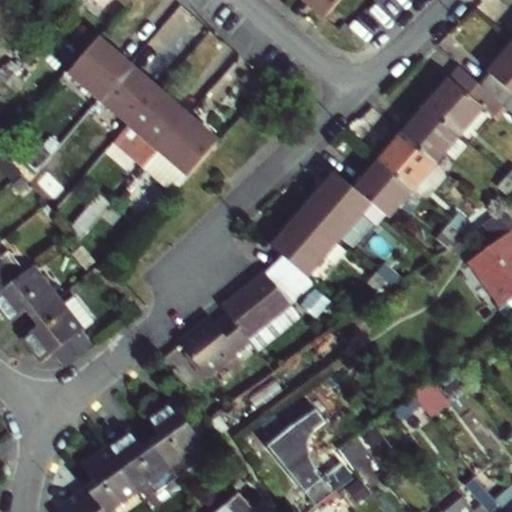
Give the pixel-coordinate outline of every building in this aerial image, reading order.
[(104,0),(104,1),(120,14),(127,5),(121,0),(104,0)] [(317,0),(318,0),(312,7),(326,18),(341,0),(317,0)] [(70,72),(99,98),(124,69),(109,56),(113,50),(99,38),(70,72)] [(511,92),(511,54),(505,62),(500,58),(488,72),(511,92)] [(0,72),(0,77),(7,84),(15,74),(5,66),(0,72)] [(124,69),(99,98),(130,124),(159,90),(147,79),(142,84),(124,69)] [(432,112),(459,136),(483,108),(492,116),(503,104),(479,84),(461,69),(440,93),(445,97),(432,112)] [(15,74),(7,84),(16,92),(24,82),(15,74)] [(511,98),(486,76),(479,84),(503,104),(509,109),(511,105),(511,98)] [(159,90),(130,124),(122,134),(136,146),(144,136),(159,149),(184,120),(168,107),(173,101),(159,90)] [(413,124),(404,135),(436,163),(459,136),(432,112),(418,128),(413,124)] [(159,149),(189,175),(218,141),(206,130),(201,135),(184,120),(159,149)] [(385,166),(413,190),(436,163),(404,135),(392,148),(397,152),(385,166)] [(33,157),(42,164),(50,155),(41,147),(33,157)] [(60,163),(50,155),(42,164),(29,179),(39,188),(60,163)] [(28,180),(29,179),(42,164),(33,157),(20,171),(23,175),(28,180)] [(388,218),(413,190),(385,166),(372,182),(367,178),(356,191),(371,204),(388,218)] [(339,240),(371,204),(356,191),(337,174),(326,187),(329,190),(309,214),(339,240)] [(23,175),(12,183),(21,194),(32,185),(28,180),(23,175)] [(511,181),(506,176),(498,186),(511,197),(511,181)] [(100,198),(92,207),(102,215),(110,206),(100,198)] [(102,215),(92,207),(91,206),(72,228),(83,238),(102,215)] [(110,206),(102,215),(110,223),(118,214),(110,206)] [(41,219),(48,227),(57,220),(50,212),(41,219)] [(460,230),(465,235),(476,228),(459,213),(451,222),(460,230)] [(285,234),(273,248),(284,257),(307,278),(339,240),(309,214),(289,237),(285,234)] [(451,240),(460,230),(451,222),(442,232),(451,240)] [(511,230),(469,261),(502,308),(498,310),(506,320),(511,315),(511,230)] [(0,294),(27,274),(9,252),(1,259),(0,257),(0,294)] [(376,272),(385,280),(393,271),(384,262),(376,272)] [(25,312),(31,320),(58,299),(34,268),(27,274),(0,294),(0,309),(10,323),(25,312)] [(291,304),(265,272),(221,307),(228,315),(247,339),(291,304)] [(385,280),(376,272),(368,281),(384,294),(393,287),(385,280)] [(82,330),(58,299),(31,320),(37,327),(22,339),(40,362),(82,330)] [(115,309),(122,317),(130,311),(123,303),(115,309)] [(182,339),(179,341),(208,377),(250,343),(247,339),(228,315),(216,324),(210,316),(182,339)] [(471,354),(460,362),(468,372),(478,364),(471,354)] [(410,390),(415,395),(434,382),(429,376),(410,390)] [(425,409),(444,394),(434,382),(415,395),(422,405),(425,409)] [(460,382),(447,391),(452,398),(465,389),(460,382)] [(425,409),(434,420),(452,406),(444,394),(425,409)] [(394,410),(402,421),(422,405),(415,395),(394,410)] [(159,435),(151,441),(177,478),(199,462),(193,453),(204,445),(173,401),(147,419),(159,435)] [(315,506),(332,494),(316,471),(317,470),(313,460),(311,453),(311,447),(311,439),(314,430),(316,426),(326,418),(317,406),(296,420),(270,444),(315,506)] [(409,467),(428,454),(402,421),(394,410),(374,425),(409,467)] [(355,439),(390,481),(409,467),(374,425),(355,439)] [(106,448),(138,492),(148,485),(155,494),(177,478),(151,441),(144,446),(132,430),(106,448)] [(355,439),(336,452),(371,494),(390,481),(355,439)] [(86,487),(103,511),(110,511),(138,492),(106,448),(83,465),(95,481),(86,487)] [(466,451),(461,455),(478,477),(489,492),(498,485),(483,466),(480,468),(466,451)] [(247,468),(238,457),(230,463),(239,475),(247,468)] [(489,511),(505,511),(496,501),(489,492),(478,477),(468,485),(483,503),(490,511),(489,511)] [(511,511),(511,485),(496,501),(505,511),(511,511)] [(103,511),(86,487),(62,504),(67,511),(103,511)] [(247,504),(239,494),(218,511),(255,511),(256,511),(255,508),(255,507),(254,505),(252,505),(251,504),(250,503),(247,504)] [(483,503),(475,510),(476,511),(489,511),(490,511),(483,503)]
